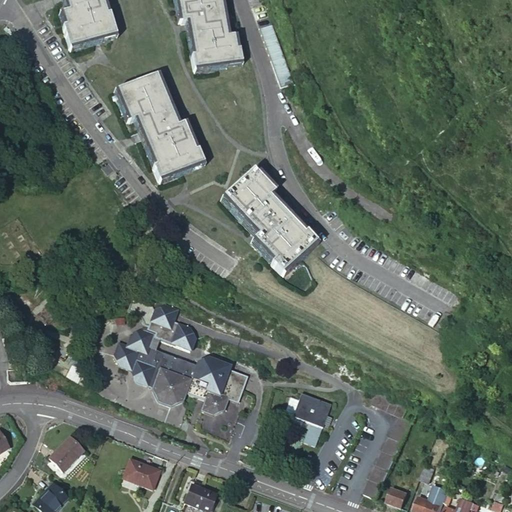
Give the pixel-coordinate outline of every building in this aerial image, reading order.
[(61,30),(68,51),(115,38),(109,16),(106,17),(100,0),(63,0),(67,14),(60,16),(64,29),(61,30)] [(220,0),(176,0),(181,25),(188,24),(194,59),(190,59),(193,73),(241,65),(239,51),(236,52),(234,38),(227,39),(220,0)] [(280,88),(294,84),(272,24),(259,29),(280,88)] [(151,170),(157,184),(203,165),(197,152),(194,153),(183,125),(176,128),(155,77),(116,94),(128,124),(135,122),(154,169),(151,170)] [(252,171),(221,201),(257,238),(252,243),(272,264),(270,266),(283,279),(318,245),(305,233),(303,235),(268,198),(273,193),(252,171)] [(151,390),(150,391),(156,404),(169,408),(182,403),(185,395),(203,401),(199,413),(211,418),(224,413),(228,402),(238,405),(248,378),(230,371),(231,367),(209,358),(197,364),(196,366),(156,351),(159,341),(190,352),(195,340),(190,329),(173,322),(177,310),(165,305),(153,310),(152,306),(131,299),(127,311),(138,315),(143,326),(142,331),(130,336),(126,347),(117,344),(113,356),(117,368),(129,372),(134,383),(151,390)] [(376,501),(411,423),(402,419),(408,406),(377,391),(371,404),(399,417),(363,495),(376,501)] [(300,430),(303,422),(310,425),(303,443),(315,447),(323,425),(327,417),(331,406),(301,394),(299,399),(291,396),(281,423),(300,430)] [(0,454),(8,450),(0,435),(0,454)] [(48,460),(62,474),(83,452),(69,439),(48,460)] [(152,491),(159,473),(129,461),(123,477),(141,484),(141,486),(152,491)] [(424,466),(419,481),(428,484),(433,470),(424,466)] [(511,476),(511,469),(504,466),(502,472),(511,476)] [(39,511),(54,511),(66,500),(51,485),(44,493),(46,495),(34,507),(39,511)] [(412,511),(439,511),(443,504),(445,496),(447,491),(433,486),(428,502),(418,498),(412,511)] [(184,505),(202,511),(209,511),(215,497),(191,487),(184,505)] [(391,490),(386,505),(401,510),(407,495),(391,490)] [(32,505),(34,507),(46,495),(44,493),(32,505)] [(244,496),(237,493),(234,501),(241,504),(244,496)] [(495,511),(500,511),(506,497),(498,493),(491,511),(495,511)] [(448,497),(445,505),(451,507),(454,499),(448,497)] [(444,511),(470,511),(472,506),(473,504),(460,500),(455,511),(454,511),(445,509),(444,511)]
